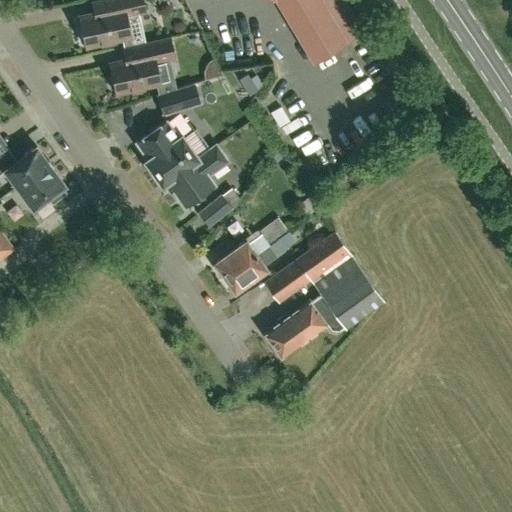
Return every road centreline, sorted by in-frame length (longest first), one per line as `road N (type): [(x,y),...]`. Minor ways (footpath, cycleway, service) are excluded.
road 1 (residential): [(219,340),(0,20)]
road 2 (secondary): [(511,106),(445,0)]
